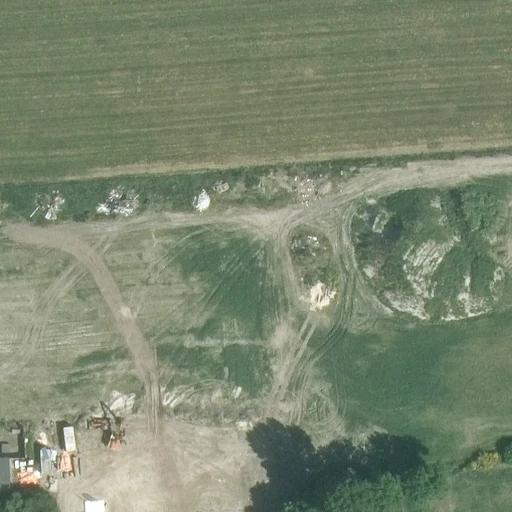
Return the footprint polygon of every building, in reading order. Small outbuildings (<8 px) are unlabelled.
[(0,335),(261,326),(258,248),(226,250),(225,238),(192,239),(192,254),(0,260),(0,335)] [(277,345),(0,355),(0,418),(268,408),(267,399),(279,398),(277,345)] [(267,428),(42,437),(43,472),(268,463),(267,428)] [(9,458),(0,457),(0,490),(9,490),(9,458)] [(160,491),(161,511),(272,511),(271,486),(160,491)]
